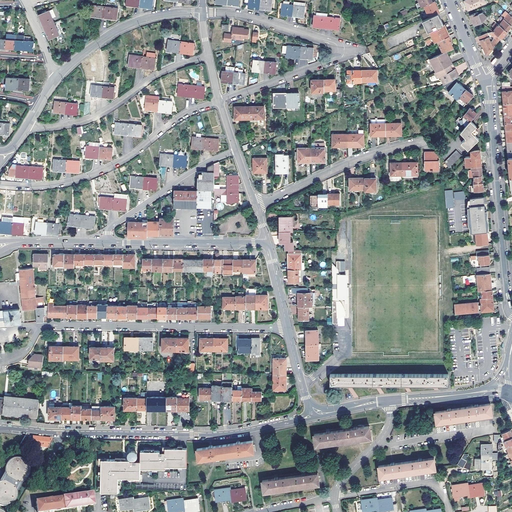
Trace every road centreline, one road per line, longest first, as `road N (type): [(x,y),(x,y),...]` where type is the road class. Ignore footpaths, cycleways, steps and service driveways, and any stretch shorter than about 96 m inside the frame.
road 1 (tertiary): [(0,429),(220,434),(310,416)]
road 2 (residential): [(287,328),(42,326),(30,344)]
road 3 (residential): [(218,100),(189,110),(111,166),(63,182),(0,183)]
road 4 (residential): [(511,315),(483,79)]
road 5 (residential): [(208,55),(161,71),(87,119),(28,124)]
road 6 (residential): [(255,206),(349,162),(429,139)]
road 7 (residential): [(57,77),(137,21),(202,12)]
road 8 (residential): [(107,241),(110,227),(181,177),(235,151)]
road 9 (residential): [(267,242),(107,241)]
road 10 (residential): [(202,12),(246,15),(338,49)]
road 11 (residential): [(218,100),(330,60),(338,49)]
road 12 (residential): [(450,511),(425,482),(335,496)]
